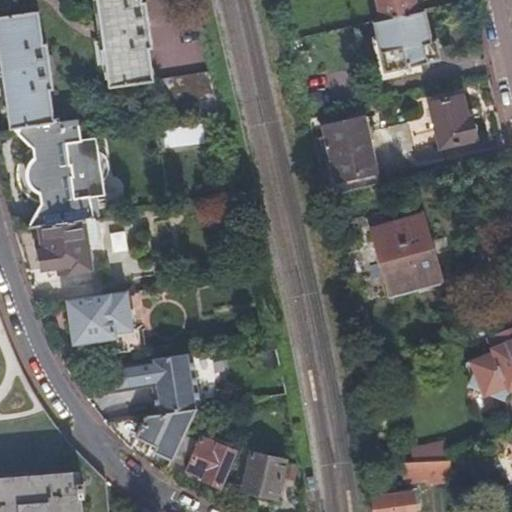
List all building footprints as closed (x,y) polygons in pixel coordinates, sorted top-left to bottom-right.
[(149,79),(154,78),(150,49),(152,48),(147,0),(143,1),(142,0),(97,0),(108,85),(149,79)] [(413,0),(377,0),(382,19),(416,11),(413,0)] [(382,19),(372,21),(377,37),(374,38),(383,77),(412,71),(410,64),(440,58),(435,40),(430,41),(423,9),(416,11),(382,19)] [(0,15),(0,63),(9,128),(13,127),(54,121),(50,89),(54,88),(47,42),(43,43),(39,10),(0,15)] [(197,100),(216,97),(210,71),(154,78),(157,106),(197,100)] [(461,94),(430,101),(440,146),(475,138),(471,115),(466,116),(461,94)] [(199,115),(219,112),(216,97),(197,100),(199,115)] [(321,143),(332,195),(378,184),(363,117),(324,126),(328,142),(321,143)] [(54,121),(13,127),(32,148),(34,159),(31,162),(28,166),(27,170),(26,175),(27,180),(29,184),(32,188),(35,191),(39,193),(40,205),(28,226),(39,225),(83,218),(92,217),(89,196),(102,194),(94,137),(80,139),(76,118),(54,121)] [(185,143),(183,128),(163,131),(166,146),(185,143)] [(421,216),(372,230),(390,293),(439,278),(421,216)] [(83,218),(39,225),(42,250),(38,250),(40,265),(57,264),(58,271),(90,267),(83,218)] [(111,251),(125,248),(121,230),(107,233),(111,251)] [(125,290),(67,298),(72,342),(110,338),(112,352),(139,348),(136,324),(129,324),(125,290)] [(470,327),(475,344),(504,334),(499,317),(470,327)] [(511,346),(493,354),(510,393),(511,392),(511,346)] [(200,408),(192,350),(104,364),(107,391),(152,385),(156,414),(196,409),(200,408)] [(196,409),(156,414),(146,415),(135,436),(156,446),(155,449),(173,458),(187,428),(196,409)] [(235,451),(187,428),(173,458),(191,466),(191,468),(208,476),(206,479),(218,484),(235,451)] [(412,449),(413,463),(448,463),(445,447),(412,449)] [(253,449),(242,488),(276,498),(287,459),(253,449)] [(448,463),(413,463),(394,464),(395,482),(449,480),(448,465),(448,463)] [(0,511),(80,511),(79,498),(85,498),(84,481),(78,481),(77,472),(0,476),(0,511)] [(371,502),(372,511),(413,511),(411,495),(371,502)]
